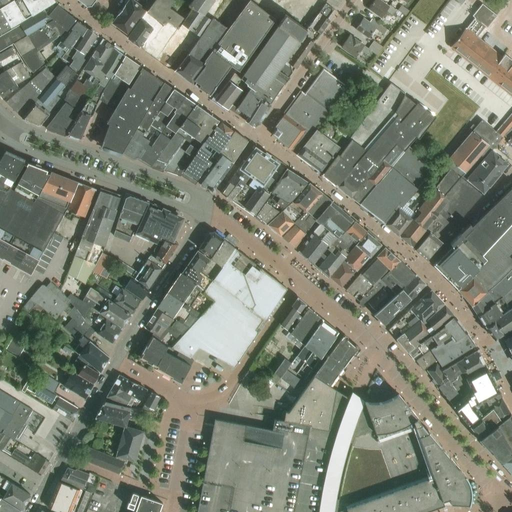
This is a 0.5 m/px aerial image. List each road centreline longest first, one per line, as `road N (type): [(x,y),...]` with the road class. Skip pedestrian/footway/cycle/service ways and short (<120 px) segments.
road 1 (residential): [(203,212),(207,203),(190,189),(13,118)]
road 2 (residential): [(2,137),(203,212)]
road 3 (residential): [(114,362),(203,212)]
road 4 (residential): [(114,362),(30,511)]
road 5 (residential): [(299,282),(227,387),(189,401)]
road 6 (unclassified): [(423,270),(511,177)]
